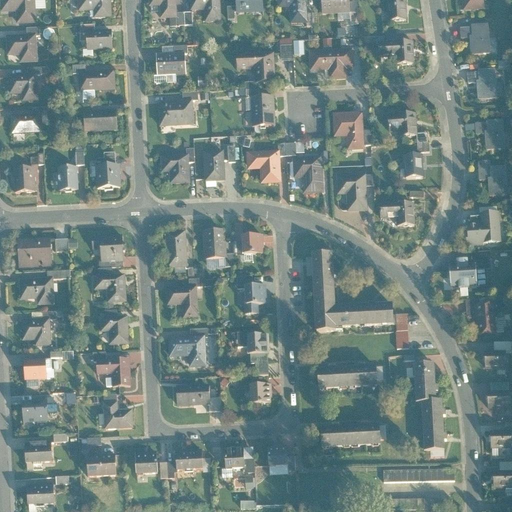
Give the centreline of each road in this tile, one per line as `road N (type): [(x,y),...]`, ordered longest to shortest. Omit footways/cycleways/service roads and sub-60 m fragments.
road 1 (residential): [(143,212),(153,423),(167,436),(291,428),(281,215)]
road 2 (residential): [(472,511),(466,400),(440,330),(410,287)]
road 3 (residential): [(143,212),(132,0)]
road 4 (residential): [(448,88),(454,203),(410,287)]
road 5 (residential): [(448,88),(296,98)]
road 6 (residential): [(410,287),(349,240),(281,215)]
road 7 (residential): [(143,212),(0,220)]
road 8 (residential): [(281,215),(143,212)]
